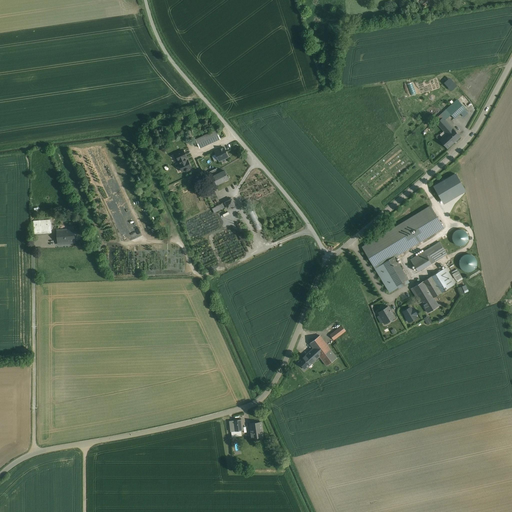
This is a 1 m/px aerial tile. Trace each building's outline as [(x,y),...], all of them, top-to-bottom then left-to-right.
[(449,79),(444,83),(450,91),(456,87),(449,79)] [(465,109),(457,100),(434,120),(436,123),(443,118),(445,120),(451,115),(454,119),(460,113),(465,110),(465,109)] [(447,134),(453,129),(445,120),(443,118),(436,123),(447,134)] [(447,134),(440,140),(447,148),(460,137),(453,129),(447,134)] [(216,130),(196,139),(200,148),(220,139),(216,130)] [(224,148),(215,152),(219,161),(228,157),(224,148)] [(187,161),(185,158),(186,158),(187,158),(186,157),(183,151),(184,151),(183,151),(178,153),(176,154),(176,155),(179,161),(181,164),(179,165),(179,164),(179,165),(182,171),(183,171),(185,170),(185,171),(187,171),(188,171),(189,169),(188,169),(191,168),(191,167),(188,161),(187,161),(188,161),(187,161)] [(225,171),(220,173),(218,174),(214,176),(213,176),(217,184),(220,183),(229,179),(225,171)] [(232,199),(225,203),(228,208),(234,205),(232,199)] [(217,206),(212,209),(214,213),(217,211),(219,211),(221,209),(223,209),(226,207),(224,203),(217,206)] [(430,206),(362,247),(375,268),(394,257),(429,236),(443,228),(430,206)] [(263,228),(254,208),(248,211),(257,231),(263,228)] [(51,222),(40,223),(41,234),(52,233),(51,222)] [(74,229),(64,230),(64,233),(65,233),(66,238),(64,239),(64,242),(75,241),(74,229)] [(64,230),(58,231),(59,243),(64,242),(64,239),(66,238),(65,233),(64,233),(64,230)] [(459,230),(456,231),(454,233),(452,236),(452,239),(453,242),(456,244),(458,246),(462,246),(465,245),(467,243),(468,240),(468,236),(467,234),(465,231),(462,230),(459,230)] [(439,242),(410,260),(417,272),(447,254),(439,242)] [(461,255),(461,270),(476,270),(476,255),(461,255)] [(394,257),(375,268),(389,291),(403,282),(408,279),(394,257)] [(442,269),(413,288),(417,295),(419,299),(422,297),(424,298),(425,298),(427,301),(429,300),(427,296),(427,295),(430,294),(431,293),(433,298),(456,284),(446,268),(442,269)] [(462,279),(458,272),(453,275),(458,282),(462,279)] [(429,300),(427,301),(425,298),(424,298),(422,297),(419,299),(428,313),(439,306),(433,298),(431,293),(430,294),(427,295),(427,296),(429,300)] [(395,317),(388,307),(379,313),(385,323),(395,317)] [(414,309),(412,310),(410,307),(403,311),(406,315),(405,316),(405,317),(406,318),(407,319),(408,318),(410,321),(416,318),(415,315),(417,314),(414,309)] [(432,322),(428,315),(424,318),(428,324),(432,322)] [(342,326),(330,335),(334,340),(346,331),(342,326)] [(320,336),(310,343),(313,348),(319,356),(320,355),(329,348),(320,336)] [(313,348),(299,362),(308,372),(316,365),(313,362),(319,356),(313,348)] [(329,348),(320,355),(319,356),(327,366),(337,358),(329,348)] [(261,422),(255,423),(254,418),(249,419),(250,431),(262,429),(261,422)] [(242,420),(233,421),(235,431),(243,430),(242,420)] [(262,429),(250,431),(251,438),(263,437),(262,429)]
